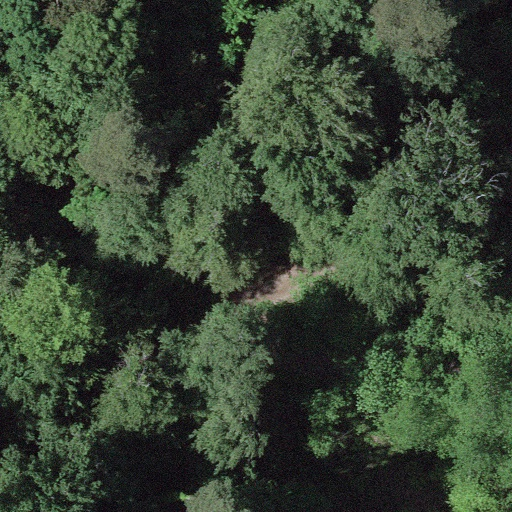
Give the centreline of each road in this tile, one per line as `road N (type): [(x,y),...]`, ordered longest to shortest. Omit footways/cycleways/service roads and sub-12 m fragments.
road 1 (track): [(511,163),(183,349)]
road 2 (track): [(511,380),(420,351),(286,357),(183,349)]
road 3 (track): [(183,349),(0,454)]
road 4 (track): [(183,349),(182,511)]
